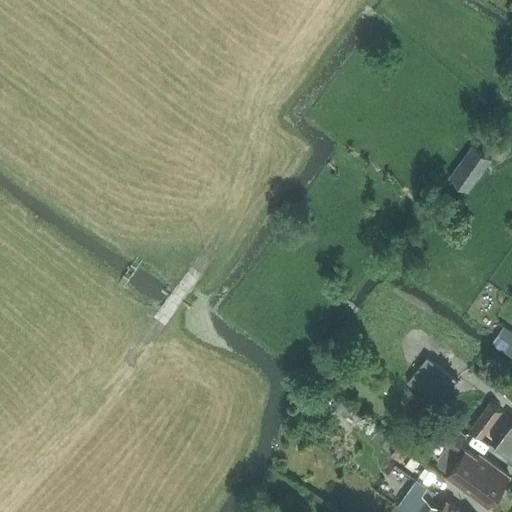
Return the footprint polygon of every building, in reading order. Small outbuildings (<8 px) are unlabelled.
[(467,191),(491,159),(473,146),(449,178),(467,191)] [(511,230),(502,227),(498,237),(511,242),(511,241),(511,230)] [(402,370),(416,349),(406,342),(392,364),(402,370)] [(437,405),(456,379),(427,357),(407,382),(437,405)] [(367,375),(370,362),(357,359),(355,372),(367,375)] [(481,438),(502,410),(490,401),(487,404),(488,405),(470,429),(481,438)] [(466,436),(438,417),(426,432),(446,447),(437,459),(437,463),(438,468),(446,474),(445,475),(487,505),(490,501),(493,503),(497,503),(504,494),(503,489),(500,487),(510,472),(477,448),(472,454),(464,449),(460,454),(455,450),(466,436)] [(511,460),(511,422),(494,447),(511,460)] [(399,463),(407,450),(398,444),(389,456),(399,463)] [(445,502),(426,488),(408,511),(474,511),(451,494),(445,502)] [(407,511),(396,503),(389,511),(407,511)]
